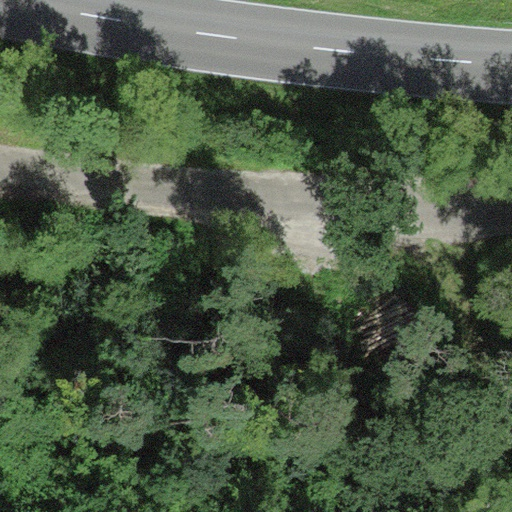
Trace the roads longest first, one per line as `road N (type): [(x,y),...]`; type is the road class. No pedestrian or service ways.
road 1 (secondary): [(511,56),(285,38),(19,0)]
road 2 (track): [(511,377),(451,210)]
